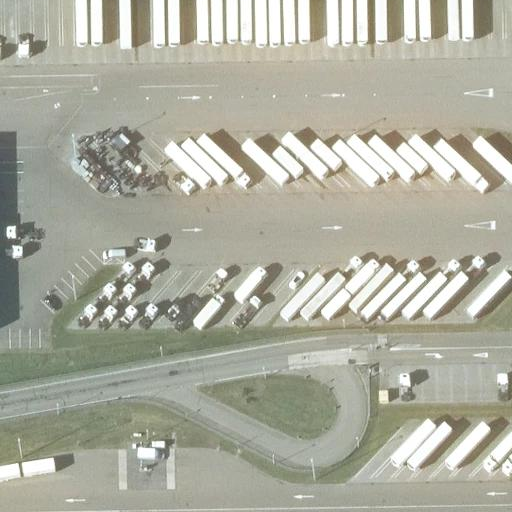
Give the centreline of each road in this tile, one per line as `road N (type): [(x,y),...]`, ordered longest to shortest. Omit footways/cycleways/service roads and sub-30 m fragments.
road 1 (unclassified): [(291,355),(331,371),(350,397),(347,430),(315,454),(288,452),(188,403),(165,378)]
road 2 (unclassified): [(0,409),(165,378)]
road 3 (unclassified): [(165,378),(291,355)]
